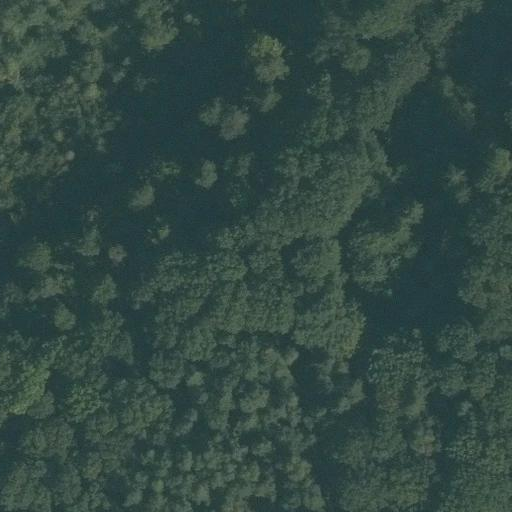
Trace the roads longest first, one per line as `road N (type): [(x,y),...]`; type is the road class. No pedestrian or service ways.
road 1 (track): [(445,0),(55,387)]
road 2 (unknown): [(0,304),(61,237),(321,0)]
